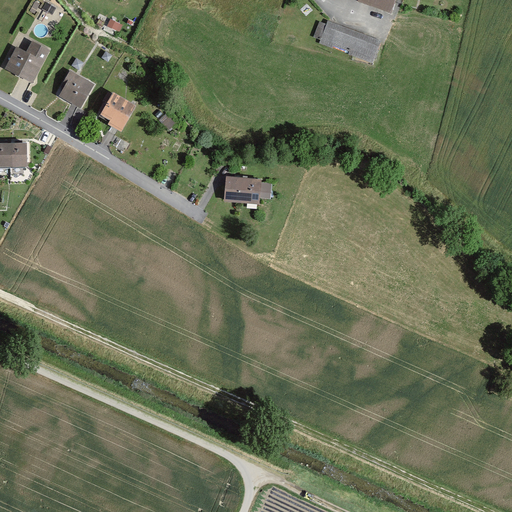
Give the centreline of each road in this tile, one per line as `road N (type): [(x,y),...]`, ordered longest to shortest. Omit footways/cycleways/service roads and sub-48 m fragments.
road 1 (track): [(0,297),(485,511)]
road 2 (track): [(263,465),(0,352)]
road 3 (residential): [(0,99),(200,216)]
